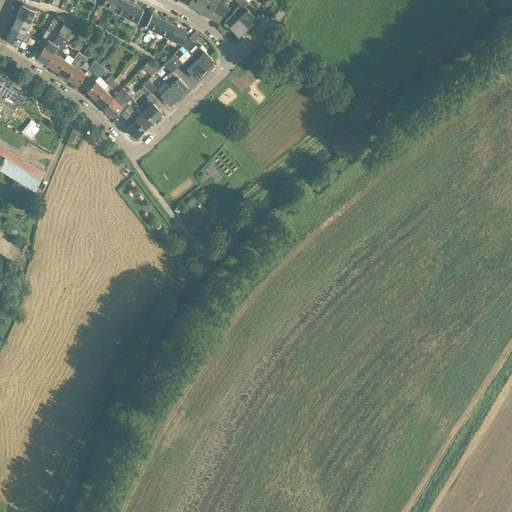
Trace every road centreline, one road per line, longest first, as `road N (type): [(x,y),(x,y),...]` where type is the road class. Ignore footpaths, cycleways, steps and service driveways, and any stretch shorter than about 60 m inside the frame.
road 1 (track): [(200,246),(271,175),(488,0)]
road 2 (track): [(200,246),(118,362),(46,511)]
road 3 (residential): [(131,151),(0,48)]
road 4 (residential): [(131,151),(144,149),(236,58)]
